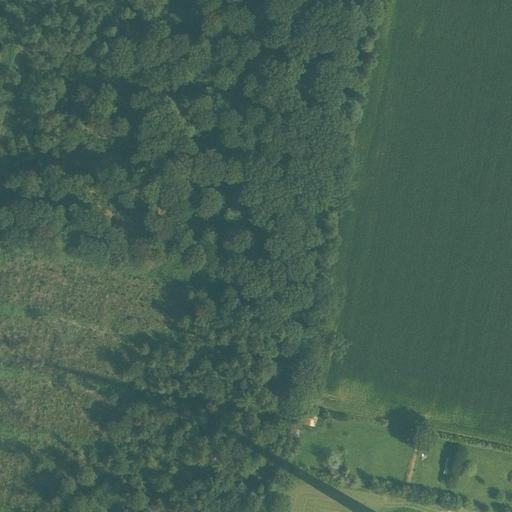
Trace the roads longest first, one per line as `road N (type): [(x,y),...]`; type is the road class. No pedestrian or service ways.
road 1 (track): [(279,293),(0,249)]
road 2 (track): [(0,146),(32,0)]
